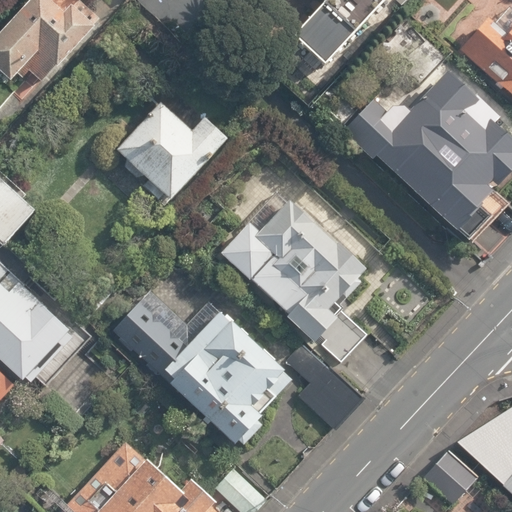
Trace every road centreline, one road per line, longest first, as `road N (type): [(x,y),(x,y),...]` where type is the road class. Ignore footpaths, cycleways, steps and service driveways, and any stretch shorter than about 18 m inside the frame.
road 1 (residential): [(188,0),(185,13),(201,39),(506,313)]
road 2 (secondary): [(506,313),(325,511)]
